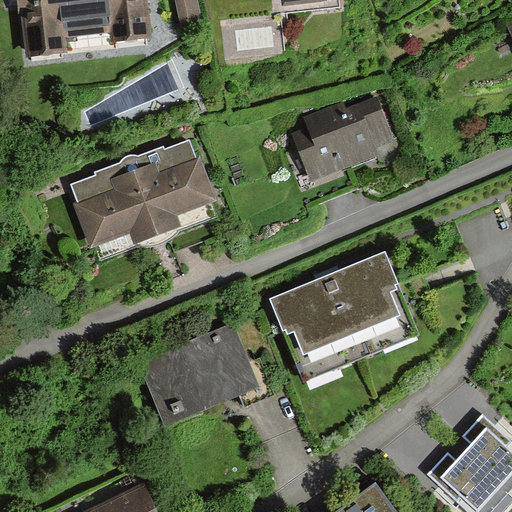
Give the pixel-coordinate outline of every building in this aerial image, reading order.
[(26,0),(32,52),(66,49),(64,30),(117,24),(119,44),(158,40),(154,0),(26,0)] [(176,0),(179,28),(201,25),(198,0),(176,0)] [(309,128),(296,132),(312,179),(383,154),(380,147),(396,142),(381,100),(350,110),(348,104),(305,119),(309,128)] [(190,143),(74,188),(99,252),(215,207),(190,143)] [(384,258),(274,303),(306,381),(416,336),(384,258)] [(254,389),(232,333),(144,367),(166,424),(254,389)] [(473,447),(465,455),(511,498),(511,444),(483,418),(464,439),(473,447)] [(504,511),(511,504),(511,498),(465,455),(458,463),(450,455),(429,477),(466,511),(504,511)] [(151,511),(142,492),(100,511),(151,511)] [(382,511),(368,492),(339,511),(382,511)]
